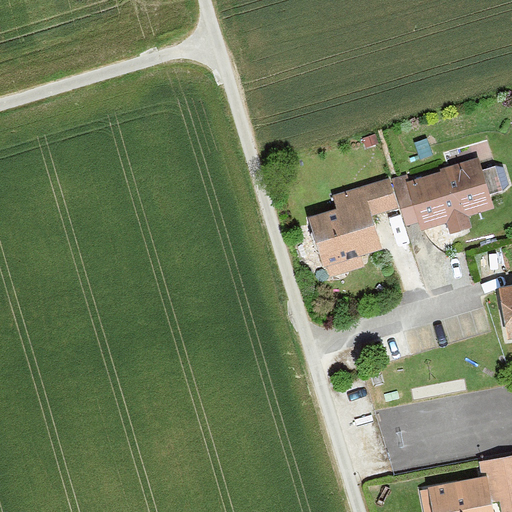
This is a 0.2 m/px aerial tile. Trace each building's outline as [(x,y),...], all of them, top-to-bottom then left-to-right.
[(476,153),(386,175),(394,205),(399,224),(489,201),(476,153)] [(295,215),(306,259),(374,242),(366,212),(394,205),(386,175),(323,191),(327,207),(295,215)] [(511,280),(483,287),(492,331),(511,326),(511,280)] [(511,445),(471,453),(474,471),(481,511),(511,505),(511,445)] [(415,482),(421,511),(481,511),(474,471),(415,482)]
